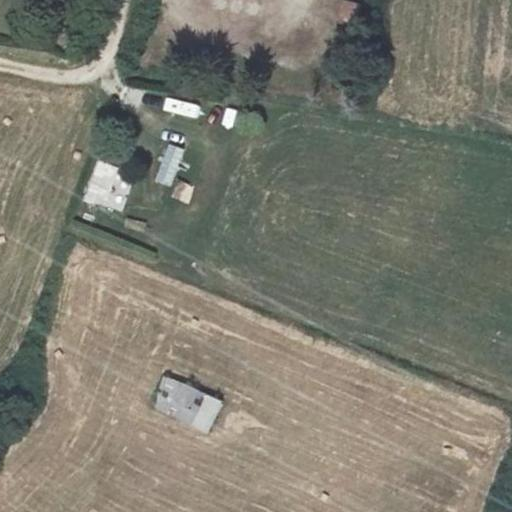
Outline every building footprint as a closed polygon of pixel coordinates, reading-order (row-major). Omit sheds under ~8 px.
[(337,19),(356,24),(360,5),(342,0),(337,19)] [(165,97),(162,112),(197,119),(200,105),(165,97)] [(174,186),(183,146),(167,143),(158,182),(174,186)] [(87,203),(109,207),(118,165),(96,160),(87,203)] [(117,181),(108,208),(122,213),(132,186),(117,181)] [(164,185),(160,200),(190,207),(193,192),(164,185)] [(211,432),(224,400),(163,376),(150,409),(211,432)]
